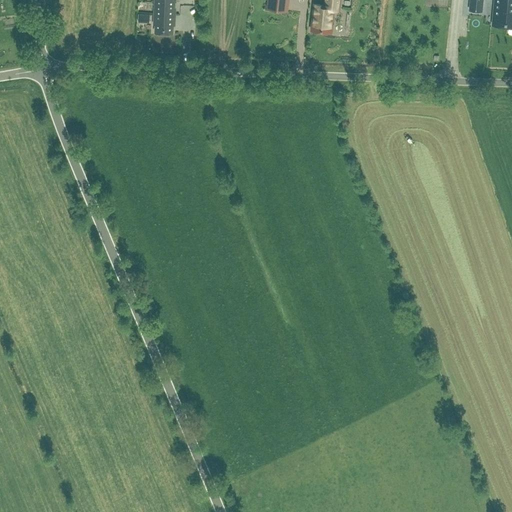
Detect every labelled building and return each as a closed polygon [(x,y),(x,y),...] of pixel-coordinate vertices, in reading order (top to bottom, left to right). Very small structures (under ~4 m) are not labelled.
[(154,0),(154,13),(175,14),(175,7),(173,7),(174,1),(175,1),(175,0),(154,0)] [(288,0),(268,0),(267,8),(287,10),(288,0)] [(296,0),(296,12),(312,13),(313,7),(307,6),(307,0),(296,0)] [(311,30),(331,32),(333,9),(339,9),(339,0),(324,0),(324,4),(314,3),(313,9),(314,10),(314,14),(313,13),(311,30)] [(470,0),(470,1),(470,10),(481,11),(481,10),(482,1),(482,0),(470,0)] [(511,26),(511,0),(494,0),(492,25),(511,26)] [(362,15),(362,5),(350,5),(349,15),(362,15)] [(174,22),(175,14),(154,13),(154,23),(156,23),(155,32),(172,32),(173,21),(174,22)] [(344,47),(359,50),(362,28),(349,26),(348,39),(345,38),(344,47)]
